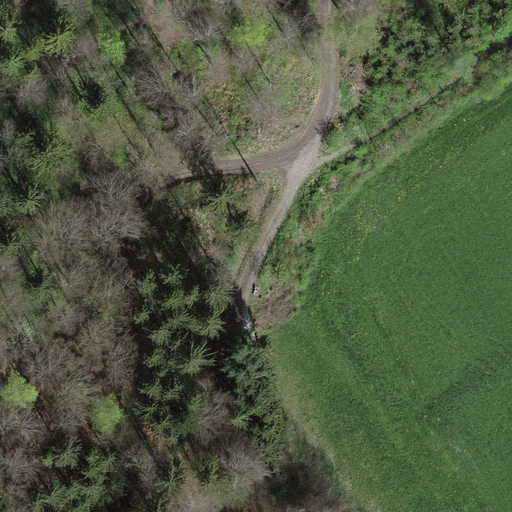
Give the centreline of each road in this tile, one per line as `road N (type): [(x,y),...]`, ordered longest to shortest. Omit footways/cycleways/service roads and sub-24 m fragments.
road 1 (track): [(306,168),(235,309),(215,386),(224,511)]
road 2 (track): [(330,0),(316,144),(306,168)]
